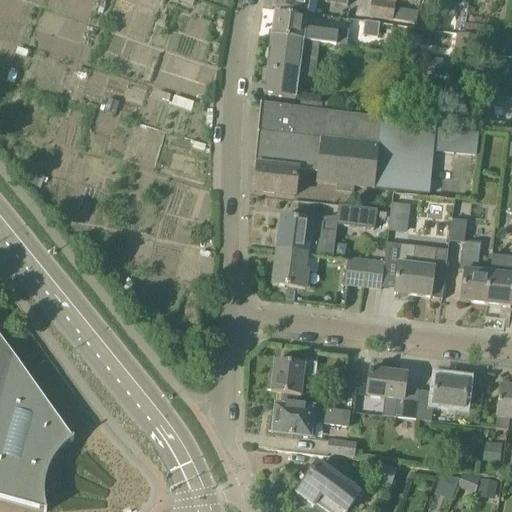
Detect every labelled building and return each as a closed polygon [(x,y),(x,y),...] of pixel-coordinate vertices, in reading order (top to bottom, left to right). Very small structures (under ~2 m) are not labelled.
[(348,0),(276,0),(275,10),(306,15),(310,0),(347,7),(348,0)] [(392,23),(395,4),(395,0),(383,0),(383,3),(371,0),(369,19),(392,23)] [(395,22),(413,24),(415,13),(396,10),(395,22)] [(274,15),(271,37),(272,37),(272,38),(302,41),(303,41),(314,44),(317,44),(316,45),(346,48),(348,33),(338,32),(305,27),(306,19),(274,15)] [(454,59),(477,61),(478,38),(456,36),(454,59)] [(300,60),(302,41),(272,38),(272,37),(271,37),(264,96),(295,101),(300,60)] [(429,60),(426,79),(462,84),(465,64),(429,60)] [(260,104),(260,109),(257,135),(377,151),(380,120),(260,104)] [(429,196),(433,154),(476,158),(478,135),(435,131),(436,125),(380,120),(377,151),(373,191),(393,192),(429,196)] [(373,191),(377,151),(257,135),(254,167),(257,168),(297,173),(317,175),(316,184),(336,187),(336,194),(353,195),(353,189),(373,191)] [(294,197),(297,173),(257,168),(254,193),(294,197)] [(389,233),(408,234),(411,205),(392,204),(389,233)] [(323,219),(322,233),(336,235),(337,227),(374,231),(376,212),(338,207),(337,218),(323,219)] [(277,252),(306,256),(311,223),(281,219),(277,252)] [(452,222),(450,243),(462,245),(465,224),(452,222)] [(477,273),(479,255),(480,246),(463,244),(459,271),(465,272),(461,303),(486,307),(489,275),(488,275),(477,273)] [(398,266),(394,295),(442,302),(449,252),(401,246),(398,266)] [(304,273),(306,256),(277,252),(272,287),(305,291),(308,273),(304,273)] [(511,299),(511,253),(505,253),(504,259),(491,257),(488,275),(489,275),(486,307),(511,310),(511,299)] [(363,289),(366,263),(347,261),(344,287),(363,289)] [(366,263),(363,289),(381,291),(384,265),(366,263)] [(0,501),(39,511),(45,511),(44,504),(43,499),(43,494),(44,489),(44,484),(46,478),(47,473),(50,468),(52,464),(55,459),(58,455),(62,451),(65,448),(73,442),(73,440),(71,441),(12,358),(0,341),(0,501)] [(303,366),(274,363),(270,394),(300,398),(303,377),(315,378),(316,366),(303,364),(303,366)] [(346,394),(355,395),(356,396),(359,371),(346,369),(342,394),(346,394)] [(415,421),(419,393),(404,391),(406,377),(369,372),(366,397),(404,402),(402,420),(415,421)] [(419,393),(415,421),(431,423),(434,406),(464,410),(467,384),(436,380),(434,395),(419,393)] [(511,390),(500,389),(495,431),(508,433),(509,421),(511,421),(511,390)] [(349,415),(344,414),(275,406),(273,421),(268,423),(268,430),(271,433),(272,433),(272,436),(310,441),(312,425),(347,429),(349,415)] [(356,446),(345,444),(329,442),(327,457),(353,461),(356,446)] [(499,464),(501,446),(484,444),(482,463),(499,464)] [(313,508),(320,497),(342,511),(346,511),(358,495),(317,466),(296,496),(298,497),(299,496),(312,505),(311,506),(313,508)] [(467,490),(470,482),(445,471),(435,494),(451,501),(457,486),(467,490)] [(478,496),(494,499),(497,482),(481,480),(478,496)]
